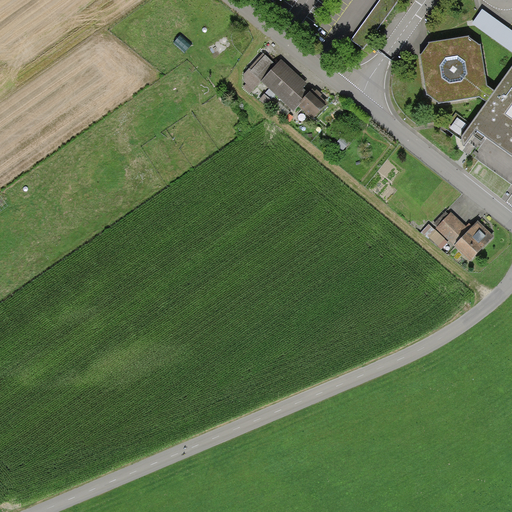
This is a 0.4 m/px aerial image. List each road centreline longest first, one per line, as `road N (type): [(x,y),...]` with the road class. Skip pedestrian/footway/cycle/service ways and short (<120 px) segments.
road 1 (residential): [(511,281),(417,351),(39,511)]
road 2 (residential): [(232,0),(511,220)]
